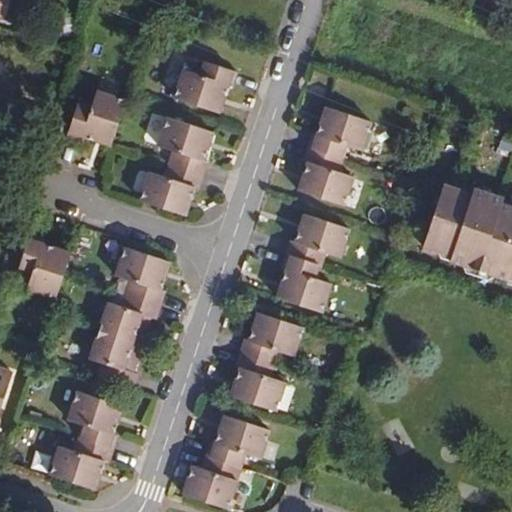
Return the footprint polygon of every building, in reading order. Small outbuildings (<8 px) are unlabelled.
[(182,67),(172,97),(217,112),(227,83),(232,83),(236,71),(200,59),(196,71),(182,67)] [(78,100),(67,136),(80,140),(81,135),(110,145),(125,100),(96,91),(91,104),(78,100)] [(308,157),(298,186),(343,201),(353,171),(340,167),(347,142),(361,146),(370,117),(326,103),(317,131),(311,130),(303,155),(308,157)] [(146,169),(136,198),(181,213),(190,185),(195,186),(204,160),(199,158),(208,130),(164,115),(154,144),(168,149),(159,174),(146,169)] [(441,185),(421,247),(449,256),(448,262),(505,281),(507,279),(511,280),(511,202),(471,189),(470,194),(441,185)] [(288,269),(278,298),(323,313),(333,283),(319,279),(327,254),(341,258),(350,228),(306,214),(297,243),(291,241),(283,267),(288,269)] [(30,234),(18,270),(31,274),(26,288),(55,298),(70,253),(42,243),(43,238),(30,234)] [(106,299),(88,356),(100,360),(95,373),(131,385),(135,371),(131,370),(149,314),(154,315),(162,289),(158,288),(167,259),(126,245),(116,274),(127,278),(119,302),(106,299)] [(240,366),(230,395),(274,410),(284,380),(271,376),(279,351),(292,355),(302,326),(258,312),(248,340),(243,339),(235,364),(240,366)] [(0,403),(11,369),(0,365),(0,403)] [(59,446),(49,475),(94,490),(103,461),(108,462),(117,436),(112,435),(122,406),(77,391),(67,420),(81,425),(73,450),(59,446)] [(191,465),(182,494),(227,509),(245,455),(258,459),(268,430),(224,415),(214,444),(209,443),(200,468),(191,465)]
